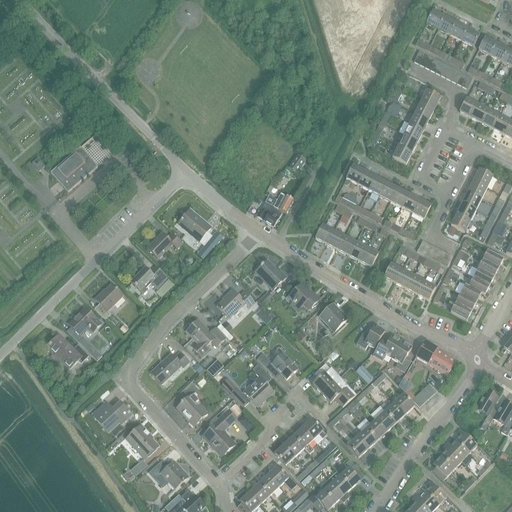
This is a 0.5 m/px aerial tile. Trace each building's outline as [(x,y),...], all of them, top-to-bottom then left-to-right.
[(426,24),(438,30),(444,18),(433,12),(426,24)] [(444,18),(438,30),(450,36),(456,24),(444,18)] [(450,36),(461,42),(467,30),(456,24),(450,36)] [(479,36),(467,30),(461,42),(473,48),(479,36)] [(490,57),(497,45),(485,39),(479,51),(490,57)] [(415,46),(424,51),(427,45),(418,41),(415,46)] [(490,57),(502,63),(508,51),(497,45),(490,57)] [(428,46),(426,52),(436,57),(438,51),(428,46)] [(511,68),(511,52),(508,51),(502,63),(511,68)] [(440,52),(437,57),(447,62),(450,57),(440,52)] [(419,53),(414,63),(419,66),(425,55),(419,53)] [(419,66),(424,69),(430,58),(425,55),(419,66)] [(424,69),(430,71),(435,61),(430,58),(424,69)] [(452,58),(449,63),(459,68),(462,63),(452,58)] [(430,71),(435,74),(440,63),(435,61),(430,71)] [(435,74),(440,77),(446,66),(440,63),(435,74)] [(440,77),(445,79),(451,69),(446,66),(440,77)] [(479,79),(482,74),(470,68),(468,73),(479,79)] [(445,79),(451,82),(456,72),(451,69),(445,79)] [(451,82),(456,85),(461,74),(456,72),(451,82)] [(456,85),(461,88),(467,77),(461,74),(456,85)] [(479,79),(488,83),(490,78),(482,74),(479,79)] [(467,77),(461,88),(467,91),(473,80),(467,77)] [(492,79),(489,84),(499,89),(502,84),(492,79)] [(401,83),(396,91),(401,93),(405,85),(401,83)] [(477,89),(485,93),(487,88),(480,84),(477,89)] [(487,88),(485,93),(492,97),(495,92),(487,88)] [(391,101),(392,101),(396,103),(401,93),(396,91),(391,101)] [(421,104),(434,111),(440,99),(427,92),(421,104)] [(499,100),(507,104),(509,99),(502,95),(499,100)] [(478,106),(467,100),(460,114),(471,119),(478,106)] [(391,118),(396,120),(403,103),(398,101),(391,118)] [(434,111),(421,104),(415,115),(429,122),(434,111)] [(389,105),(385,113),(390,115),(394,107),(389,105)] [(489,112),(478,106),(471,119),(482,125),(489,112)] [(489,112),(482,125),(493,130),(500,117),(489,112)] [(429,122),(415,115),(410,126),(423,133),(429,122)] [(511,123),(500,117),(493,130),(504,136),(511,123)] [(423,133),(410,126),(404,137),(417,144),(423,133)] [(378,127),(374,136),(379,138),(383,130),(378,127)] [(373,148),(379,138),(374,136),(369,146),(373,148)] [(417,144),(404,137),(398,148),(412,155),(417,144)] [(98,168),(81,148),(80,148),(51,173),(68,194),(98,168)] [(392,159),(406,166),(412,155),(398,148),(392,159)] [(298,157),(289,171),(297,176),(298,175),(300,172),(306,163),(298,157)] [(38,159),(32,164),(39,173),(45,167),(38,159)] [(357,186),(364,173),(353,167),(346,180),(357,186)] [(473,183),(487,190),(493,178),(479,171),(473,183)] [(364,173),(357,186),(368,192),(375,178),(364,173)] [(375,178),(368,192),(379,198),(386,184),(375,178)] [(487,190),(473,183),(468,194),(481,201),(487,190)] [(386,184),(379,198),(391,203),(397,190),(386,184)] [(511,188),(507,185),(503,193),(508,195),(511,188)] [(397,190),(391,203),(402,209),(408,195),(397,190)] [(481,201),(468,194),(462,205),(476,212),(481,201)] [(285,215),(287,215),(294,202),(281,195),(277,202),(270,198),(266,204),(285,215)] [(408,195),(402,209),(413,215),(420,201),(408,195)] [(339,204),(346,208),(349,203),(342,199),(339,204)] [(499,200),(495,208),(500,210),(504,203),(499,200)] [(424,221),(431,207),(420,201),(413,215),(424,221)] [(349,203),(346,208),(354,211),(356,206),(349,203)] [(257,218),(264,222),(273,229),(282,216),(272,209),(265,205),(257,218)] [(476,212),(462,205),(457,216),(470,223),(476,212)] [(337,207),(335,212),(342,216),(345,211),(337,207)] [(500,210),(495,208),(492,215),(497,218),(500,210)] [(361,215),(369,219),(371,214),(364,210),(361,215)] [(190,211),(178,226),(199,244),(200,242),(209,232),(211,229),(206,225),(190,211)] [(345,211),(342,216),(350,220),(352,215),(345,211)] [(500,219),(505,222),(509,214),(504,212),(500,219)] [(376,223),(378,218),(371,214),(369,219),(376,223)] [(470,223),(457,216),(451,227),(465,234),(470,223)] [(359,219),(357,224),(364,228),(367,223),(359,219)] [(383,227),(391,230),(393,225),(386,222),(383,227)] [(489,232),(493,225),(488,222),(484,230),(489,232)] [(367,223),(364,228),(372,231),(374,226),(367,223)] [(398,234),(401,229),(393,225),(391,230),(398,234)] [(315,240),(327,246),(334,232),(322,227),(315,240)] [(493,234),(498,237),(501,229),(496,227),(493,234)] [(389,234),(382,230),(379,235),(387,239),(389,234)] [(489,232),(484,230),(480,237),(485,240),(489,232)] [(215,232),(196,255),(201,260),(214,245),(215,246),(222,238),(215,232)] [(327,246),(338,252),(345,238),(334,232),(327,246)] [(408,233),(405,238),(413,242),(415,237),(408,233)] [(493,234),(489,241),(494,244),(498,237),(493,234)] [(162,235),(147,250),(158,260),(173,245),(177,250),(182,245),(172,235),(167,240),(162,235)] [(338,252),(349,257),(356,244),(345,238),(338,252)] [(423,256),(429,245),(423,242),(417,252),(423,256)] [(349,257),(360,263),(367,249),(356,244),(349,257)] [(434,248),(429,245),(423,256),(429,259),(434,248)] [(434,248),(429,259),(435,262),(440,251),(434,248)] [(371,269),(378,255),(367,249),(360,263),(371,269)] [(402,255),(409,259),(412,254),(404,250),(402,255)] [(446,254),(440,251),(435,262),(441,265),(446,254)] [(499,270),(502,272),(504,269),(500,267),(504,261),(488,252),(483,261),(499,270)] [(412,254),(409,259),(416,263),(419,258),(412,254)] [(452,258),(446,254),(441,265),(447,268),(452,258)] [(483,261),(478,270),(494,279),(497,281),(499,278),(496,276),(499,270),(483,261)] [(267,262),(255,274),(273,292),(287,279),(280,272),(278,274),(267,262)] [(431,270),(434,266),(426,262),(424,267),(431,270)] [(384,279),(395,285),(402,271),(391,265),(384,279)] [(438,274),(441,270),(441,269),(434,266),(431,270),(438,274)] [(157,290),(167,279),(155,268),(150,274),(145,269),(131,283),(140,292),(145,288),(146,290),(151,284),(157,290)] [(494,279),(478,270),(473,279),(489,288),(493,290),(494,287),(491,285),(494,279)] [(395,285),(406,291),(413,277),(402,271),(395,285)] [(406,291),(417,296),(424,283),(413,277),(406,291)] [(481,295),(486,298),(488,299),(489,296),(486,294),(489,288),(473,279),(469,288),(469,289),(481,295)] [(173,286),(168,281),(156,293),(161,298),(173,286)] [(424,283),(417,296),(428,302),(436,289),(424,283)] [(297,301),(292,306),(298,312),(303,307),(308,312),(319,301),(303,284),(292,295),(297,301)] [(469,289),(469,288),(465,286),(460,296),(476,304),(480,306),(481,303),(478,301),(481,295),(469,289)] [(107,313),(123,298),(112,287),(103,296),(101,295),(95,301),(100,305),(94,311),(105,321),(110,316),(107,313)] [(227,300),(218,309),(229,320),(245,305),(249,310),(255,304),(244,293),(239,298),(233,291),(226,298),(227,300)] [(268,294),(258,303),(263,309),(273,300),(268,294)] [(476,304),(460,296),(456,305),(472,313),(471,313),(475,315),(476,312),(473,310),(476,304)] [(451,314),(470,324),(472,321),(468,319),(471,313),(472,313),(456,305),(451,314)] [(332,307),(320,319),(329,328),(331,327),(336,332),(348,321),(342,315),(340,316),(332,307)] [(93,334),(101,326),(96,321),(85,310),(69,326),(72,328),(67,333),(78,344),(83,339),(80,336),(88,329),(93,334)] [(263,310),(257,316),(267,326),(272,320),(263,310)] [(187,333),(199,346),(194,350),(201,358),(209,351),(206,348),(212,343),(217,348),(225,340),(216,330),(211,335),(198,322),(187,333)] [(227,323),(223,327),(228,333),(231,330),(232,329),(227,323)] [(273,323),(269,327),(273,331),(278,326),(273,323)] [(363,334),(356,345),(365,351),(368,346),(374,350),(385,333),(374,327),(368,338),(363,334)] [(281,336),(288,340),(293,333),(286,329),(281,336)] [(81,365),(89,358),(78,346),(73,351),(59,337),(46,349),(53,356),(51,358),(67,374),(78,363),(81,365)] [(386,357),(392,360),(402,343),(392,337),(388,343),(383,340),(373,357),(382,363),(386,357)] [(511,356),(511,355),(511,339),(501,353),(504,355),(506,352),(511,356)] [(447,377),(451,370),(457,361),(426,343),(426,342),(416,359),(428,366),(447,377)] [(412,349),(402,343),(392,360),(398,364),(395,369),(404,374),(411,362),(406,359),(412,349)] [(243,350),(238,355),(240,357),(243,359),(247,355),(243,350)] [(161,365),(151,375),(162,386),(182,367),(184,369),(189,364),(180,354),(175,359),(172,355),(163,364),(161,365)] [(263,355),(257,361),(271,375),(276,370),(287,381),(298,371),(283,355),(272,365),(263,355)] [(353,359),(348,364),(353,369),(358,365),(353,359)] [(213,378),(223,368),(217,362),(207,372),(213,378)] [(322,395),(340,379),(332,370),(330,370),(325,366),(315,376),(319,380),(313,386),(322,395)] [(364,366),(358,371),(363,377),(369,371),(364,366)] [(255,375),(259,379),(244,393),(258,408),(273,394),(266,386),(271,381),(260,369),(255,375)] [(427,369),(423,374),(440,385),(443,380),(427,369)] [(399,387),(412,400),(415,397),(404,386),(410,376),(410,375),(410,373),(409,372),(408,371),(399,387)] [(374,383),(377,387),(387,378),(383,375),(374,383)] [(354,398),(347,389),(347,387),(340,379),(322,395),(330,405),(335,401),(342,409),(354,398)] [(222,386),(232,396),(243,409),(249,403),(228,380),(222,386)] [(374,383),(368,389),(371,392),(377,387),(374,383)] [(425,389),(432,398),(437,393),(429,385),(425,389)] [(428,402),(432,398),(425,389),(421,393),(428,402)] [(497,414),(492,411),(498,400),(486,392),(476,410),(488,417),(481,429),(486,432),(489,426),(489,427),(493,420),(497,414)] [(424,406),(428,402),(421,393),(416,397),(424,406)] [(188,400),(177,410),(189,423),(192,420),(197,426),(208,415),(201,407),(198,410),(192,404),(198,399),(193,395),(188,400)] [(362,395),(356,401),(361,406),(362,407),(368,402),(362,395)] [(414,408),(403,396),(394,405),(405,417),(414,408)] [(419,410),(424,406),(416,397),(412,402),(419,410)] [(356,401),(350,406),(346,409),(352,415),(361,406),(356,401)] [(493,420),(505,427),(501,434),(507,437),(510,430),(511,427),(511,422),(509,421),(511,415),(511,407),(504,403),(497,414),(493,420)] [(106,404),(93,417),(108,434),(119,425),(121,426),(131,416),(120,405),(113,411),(106,404)] [(394,405),(385,413),(396,425),(405,417),(394,405)] [(396,425),(385,413),(380,408),(379,409),(380,409),(372,416),(371,416),(371,417),(375,422),(386,434),(396,425)] [(216,426),(203,438),(222,459),(235,446),(223,433),(236,421),(228,412),(215,424),(216,426)] [(343,412),(337,418),(340,421),(346,415),(343,412)] [(257,428),(263,424),(254,413),(249,417),(257,428)] [(255,426),(245,416),(239,422),(248,432),(255,426)] [(337,418),(332,422),(331,423),(334,426),(340,421),(337,418)] [(366,420),(361,425),(377,442),(386,434),(375,422),(371,426),(366,420)] [(327,437),(326,436),(312,421),(302,430),(313,441),(319,436),(323,441),(327,437)] [(362,434),(357,439),(368,451),(377,442),(361,425),(357,428),(362,434)] [(141,427),(127,441),(145,461),(158,448),(149,438),(150,437),(141,427)] [(293,438),(304,450),(310,456),(314,452),(308,446),(313,441),(302,430),(293,438)] [(461,431),(458,434),(461,438),(456,442),(469,455),(477,447),(461,431)] [(304,450),(293,438),(284,447),(295,458),(304,450)] [(347,448),(357,458),(358,460),(368,451),(357,439),(347,448)] [(462,463),(469,455),(456,442),(451,447),(448,444),(445,447),(462,463)] [(334,445),(324,453),(327,457),(337,448),(334,445)] [(284,447),(275,455),(274,455),(285,467),(295,458),(284,447)] [(454,471),(462,463),(445,447),(443,450),(446,453),(441,458),(454,471)] [(318,459),(321,462),(327,457),(324,453),(318,459)] [(503,454),(500,459),(506,462),(509,457),(503,454)] [(443,482),(454,471),(441,458),(433,466),(436,469),(433,472),(443,482)] [(129,483),(135,479),(148,467),(143,462),(130,473),(130,472),(127,475),(127,474),(124,476),(124,477),(129,483)] [(317,469),(320,472),(328,465),(326,462),(317,469)] [(340,477),(352,490),(360,482),(358,481),(363,477),(363,478),(364,477),(349,462),(344,466),(348,470),(340,477)] [(160,465),(149,475),(163,489),(168,484),(175,491),(188,478),(174,463),(166,471),(160,465)] [(488,463),(483,469),(486,472),(492,466),(488,463)] [(312,465),(306,470),(309,474),(315,468),(312,465)] [(288,479),(278,468),(268,477),(279,489),(284,484),(291,492),(297,487),(289,479),(288,479)] [(317,469),(312,474),(316,479),(322,474),(320,472),(317,469)] [(486,472),(483,469),(477,474),(480,478),(486,472)] [(303,479),(309,474),(306,470),(300,476),(303,479)] [(347,494),(352,490),(340,477),(337,474),(328,481),(332,485),(347,501),(350,498),(347,494)] [(259,485),(270,497),(279,489),(268,477),(259,485)] [(473,478),(468,484),(471,487),(477,481),(473,478)] [(307,479),(301,484),(304,487),(309,482),(307,479)] [(328,481),(320,489),(335,505),(340,501),(343,504),(347,501),(332,485),(328,481)] [(430,489),(425,494),(439,507),(446,499),(430,483),(427,486),(430,489)] [(471,487),(468,484),(462,490),(465,493),(471,487)] [(261,506),(270,497),(259,485),(250,494),(261,506)] [(326,511),(327,511),(335,505),(320,489),(316,492),(319,496),(316,499),(313,496),(308,501),(318,511),(320,511),(324,509),(326,511)] [(293,504),(297,508),(303,502),(308,497),(304,492),(303,493),(292,503),(293,504)] [(248,511),(254,511),(261,506),(250,494),(240,503),(248,511)] [(428,511),(434,511),(439,507),(425,494),(421,499),(417,496),(415,499),(428,511)] [(179,496),(165,509),(167,511),(200,511),(205,508),(195,497),(186,505),(182,500),(179,496)] [(415,505),(410,510),(408,511),(428,511),(415,499),(412,502),(415,505)]
